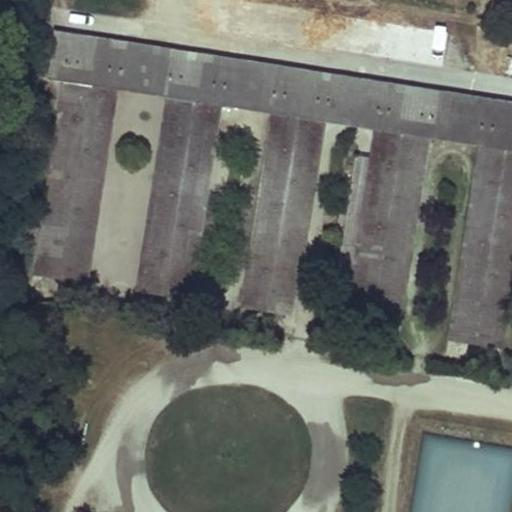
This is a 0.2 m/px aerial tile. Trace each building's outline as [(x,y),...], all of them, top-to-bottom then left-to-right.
[(50,35),(44,70),(134,85),(139,49),(50,34),(50,35)] [(139,49),(134,85),(150,87),(156,52),(139,49)] [(156,52),(150,87),(236,100),(242,66),(235,64),(156,52)] [(242,66),(236,100),(254,103),(259,68),(242,66)] [(259,68),(254,103),(339,117),(345,82),(259,68)] [(70,82),(39,276),(55,278),(75,281),(106,88),(70,82)] [(345,82),(339,117),(356,120),(361,84),(345,82)] [(361,84),(356,120),(443,134),(449,99),(361,84)] [(449,99),(443,134),(460,136),(465,101),(449,99)] [(175,100),(145,293),(164,296),(180,298),(210,105),(175,100)] [(511,108),(465,101),(460,136),(511,144),(511,108)] [(277,114),(249,308),(267,312),(283,314),(312,119),(277,114)] [(380,131),(349,325),(370,328),(386,330),(417,137),(380,131)] [(511,150),(486,147),(455,341),(473,343),(491,346),(511,210),(511,150)] [(75,281),(55,278),(50,304),(70,307),(75,281)]
